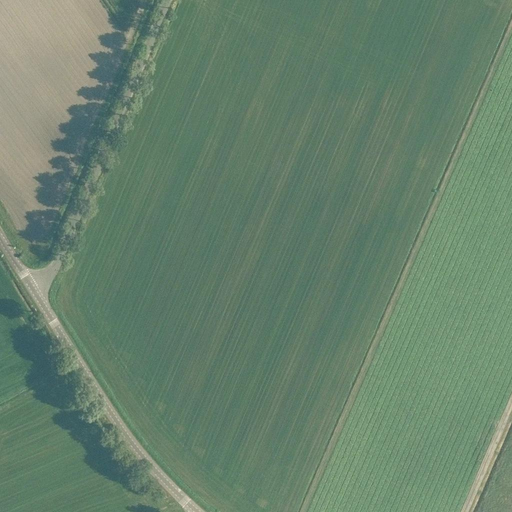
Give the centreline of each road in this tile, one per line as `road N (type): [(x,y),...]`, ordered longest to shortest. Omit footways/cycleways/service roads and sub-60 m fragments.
road 1 (unclassified): [(35,289),(53,269),(166,0)]
road 2 (tertiary): [(196,511),(125,433),(35,289)]
